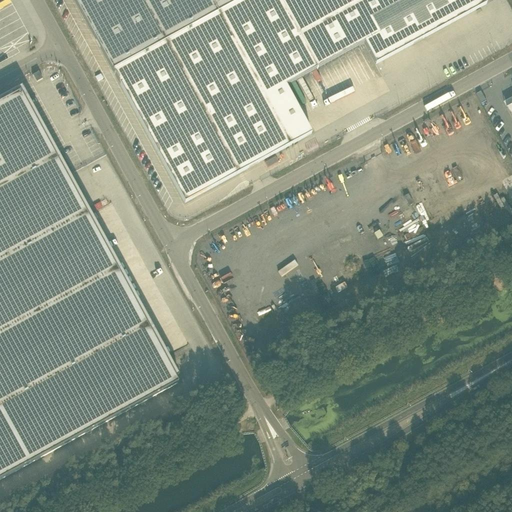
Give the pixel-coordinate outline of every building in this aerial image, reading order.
[(217,12),(210,0),(73,0),(112,70),(217,12)] [(486,5),(483,0),(239,0),(217,12),(112,70),(184,203),(311,134),(285,87),(364,44),(375,65),(486,5)] [(210,0),(217,12),(239,0),(210,0)] [(42,79),(39,72),(33,76),(36,83),(42,79)] [(476,95),(481,104),(486,101),(481,92),(476,95)] [(0,480),(178,384),(164,358),(147,367),(70,226),(87,216),(20,93),(0,103),(0,480)]
